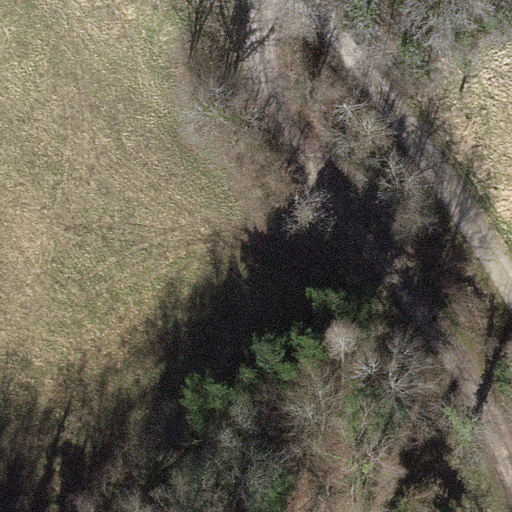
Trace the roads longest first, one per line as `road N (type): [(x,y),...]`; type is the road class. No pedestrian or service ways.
road 1 (track): [(257,0),(268,97),(511,450)]
road 2 (track): [(511,284),(356,0)]
